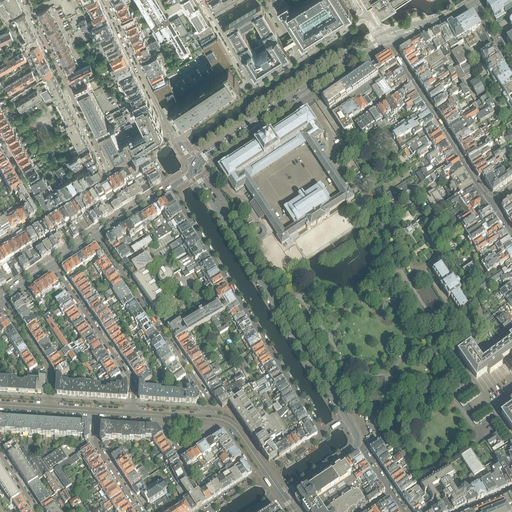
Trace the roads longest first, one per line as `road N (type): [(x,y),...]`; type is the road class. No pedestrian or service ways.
road 1 (residential): [(345,417),(196,167)]
road 2 (residential): [(169,187),(322,430)]
road 3 (residential): [(211,418),(207,397),(96,234)]
road 4 (residential): [(196,167),(355,56)]
road 5 (residential): [(23,0),(109,173)]
road 6 (residential): [(386,41),(491,202)]
road 7 (residential): [(132,413),(133,384),(52,263)]
road 8 (residential): [(106,0),(174,134)]
road 9 (residential): [(45,408),(49,372),(0,299)]
